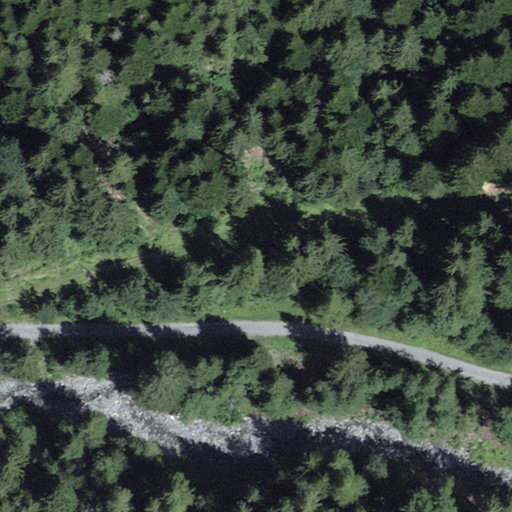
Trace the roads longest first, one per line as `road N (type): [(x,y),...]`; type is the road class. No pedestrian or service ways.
road 1 (track): [(511,215),(424,211),(311,221),(0,301)]
road 2 (track): [(511,380),(285,328),(0,332)]
